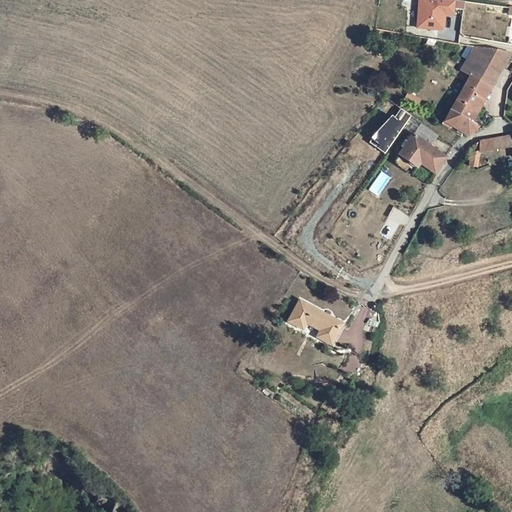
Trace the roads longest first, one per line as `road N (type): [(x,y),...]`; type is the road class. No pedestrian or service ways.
road 1 (track): [(511,261),(386,294),(329,284),(99,122),(0,92)]
road 2 (residential): [(511,129),(467,141),(454,155),(368,303)]
